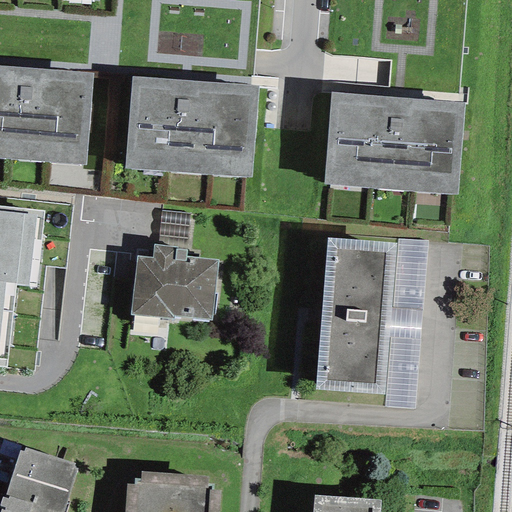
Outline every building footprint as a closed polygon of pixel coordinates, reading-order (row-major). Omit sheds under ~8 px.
[(94,74),(0,66),(0,157),(87,165),(94,74)] [(257,86),(131,76),(124,168),(250,178),(257,86)] [(464,104),(331,93),(323,185),(457,196),(464,104)] [(44,211),(0,205),(0,367),(6,368),(15,284),(36,286),(44,211)] [(190,213),(161,210),(158,245),(177,247),(177,249),(186,250),(190,213)] [(396,243),(327,237),(315,390),(385,395),(396,243)] [(426,240),(397,238),(396,243),(385,395),(385,408),(414,410),(426,240)] [(153,245),(152,257),(137,256),(130,315),(173,319),(173,317),(212,320),(218,260),(185,257),(186,250),(177,249),(177,247),(158,245),(153,245)] [(74,463),(24,448),(23,451),(19,450),(4,498),(1,498),(0,502),(0,506),(2,507),(0,511),(63,511),(77,469),(73,467),(74,463)] [(206,476),(141,472),(140,480),(135,479),(134,486),(126,485),(124,511),(218,511),(220,491),(212,490),(213,485),(206,484),(206,476)] [(379,511),(380,500),(313,495),(311,511),(379,511)]
